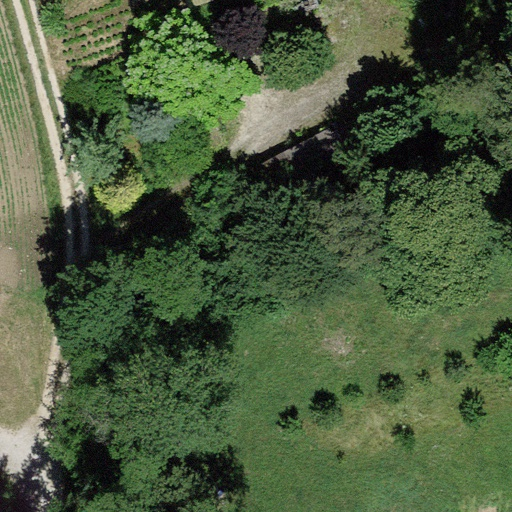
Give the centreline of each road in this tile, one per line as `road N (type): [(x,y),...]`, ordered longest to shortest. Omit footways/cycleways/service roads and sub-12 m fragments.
road 1 (track): [(52,511),(60,374),(97,256),(358,66),(372,4)]
road 2 (track): [(97,256),(25,0)]
